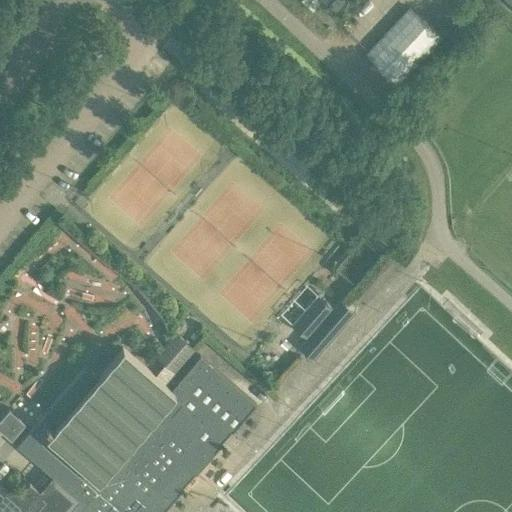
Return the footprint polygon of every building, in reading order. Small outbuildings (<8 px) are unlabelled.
[(399,80),(441,36),(409,6),(367,51),(399,80)] [(319,293),(293,323),(308,336),(300,345),(315,359),(357,310),(341,297),(334,306),(319,293)] [(194,347),(180,335),(175,331),(155,355),(174,371),(194,347)] [(0,511),(156,511),(160,509),(163,511),(185,485),(182,483),(193,470),(195,472),(214,450),(220,443),(219,441),(227,432),(228,434),(253,405),(197,357),(170,388),(121,346),(120,348),(121,348),(97,377),(85,366),(85,365),(84,365),(16,445),(51,475),(38,489),(29,481),(16,495),(0,480),(0,511)] [(0,430),(10,439),(24,422),(8,409),(0,417),(0,430)]
